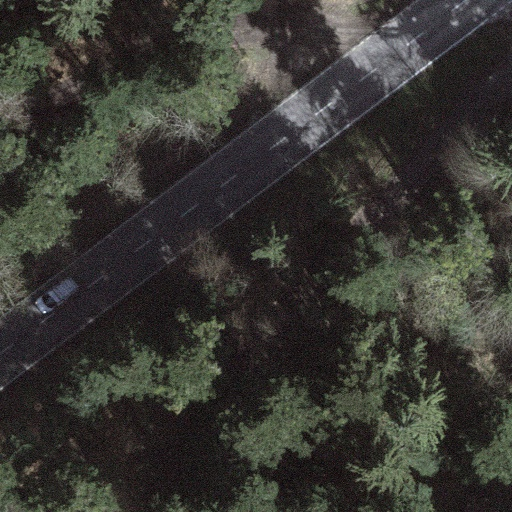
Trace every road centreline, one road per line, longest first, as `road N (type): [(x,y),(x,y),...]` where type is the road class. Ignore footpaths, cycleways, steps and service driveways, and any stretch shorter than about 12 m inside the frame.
road 1 (tertiary): [(0,355),(463,0)]
road 2 (track): [(126,511),(243,361),(381,206),(511,78)]
road 3 (track): [(414,38),(271,28),(178,40),(0,129)]
